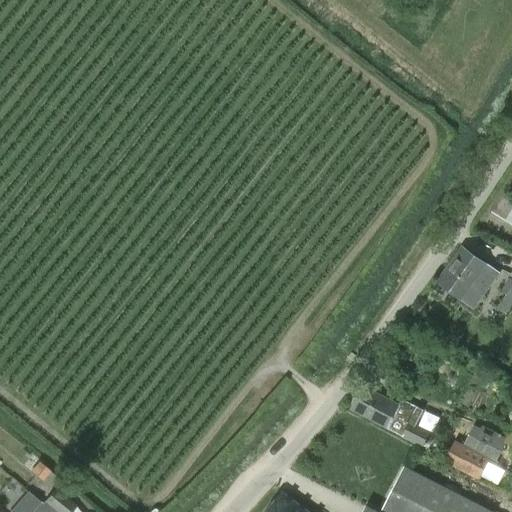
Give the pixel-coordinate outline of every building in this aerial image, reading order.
[(498,274),(462,249),(438,282),(474,308),(498,274)] [(511,305),(511,280),(509,278),(500,292),(506,295),(498,307),(506,315),(511,305)] [(422,448),(429,433),(415,426),(422,411),(401,400),(398,406),(363,387),(350,410),(387,430),(422,448)] [(508,440),(482,426),(480,429),(473,425),(463,445),(454,441),(444,462),(478,481),(485,469),(490,472),(508,440)] [(487,511),(404,468),(381,511),(374,511),(366,508),(363,511),(487,511)] [(56,511),(78,511),(76,509),(76,508),(57,489),(44,501),(56,511)] [(305,511),(282,494),(268,511),(305,511)] [(53,511),(43,503),(42,504),(40,503),(31,511),(53,511)]
